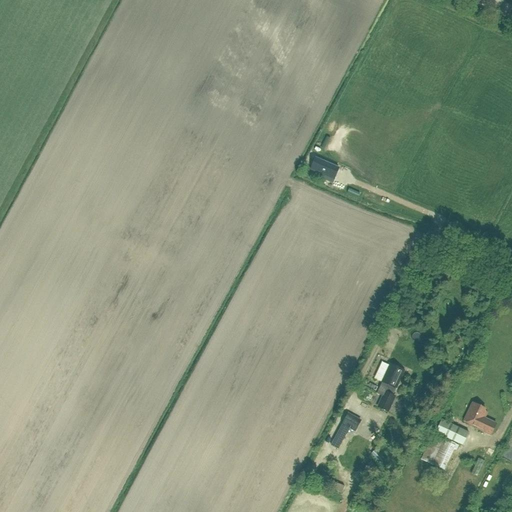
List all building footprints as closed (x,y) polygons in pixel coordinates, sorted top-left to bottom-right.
[(333,184),(339,168),(315,158),(310,170),(325,177),(324,180),(333,184)] [(381,381),(388,364),(381,361),(374,378),(381,381)] [(392,367),(388,365),(381,382),(382,383),(377,394),(383,397),(378,407),(388,412),(395,397),(393,396),(396,389),(404,373),(400,371),(401,369),(393,366),(392,367)] [(491,435),(496,424),(484,419),(487,413),(484,411),(485,409),(472,403),(464,421),(478,427),(477,429),(491,435)] [(360,421),(348,414),(331,446),(338,450),(349,429),(355,431),(360,421)] [(462,446),(469,432),(441,420),(435,434),(462,446)] [(443,443),(431,437),(421,460),(433,466),(433,465),(444,471),(457,445),(445,439),(443,443)]
